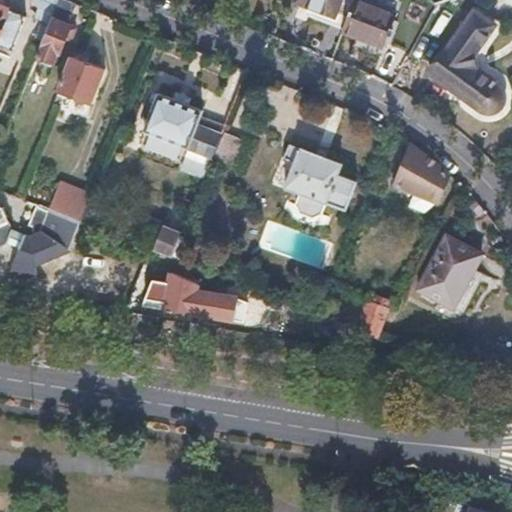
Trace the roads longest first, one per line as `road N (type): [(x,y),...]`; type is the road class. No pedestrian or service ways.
road 1 (residential): [(128,0),(384,101),(488,180),(511,211)]
road 2 (tertiary): [(0,384),(400,444)]
